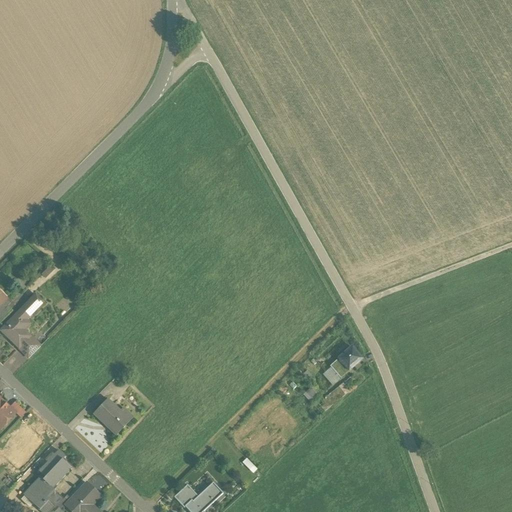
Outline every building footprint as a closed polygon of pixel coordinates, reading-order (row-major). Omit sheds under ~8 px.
[(41,274),(44,278),(52,273),(49,268),(41,274)] [(35,296),(18,314),(25,321),(43,303),(35,296)] [(5,300),(0,305),(0,314),(7,307),(10,304),(6,299),(5,300)] [(7,307),(0,314),(0,323),(12,312),(7,307)] [(18,314),(0,332),(23,353),(34,342),(19,327),(25,321),(18,314)] [(34,342),(23,353),(29,359),(40,347),(34,342)] [(352,348),(338,360),(348,372),(362,360),(352,348)] [(348,372),(338,360),(330,367),(340,379),(348,372)] [(0,429),(0,430),(5,425),(3,423),(8,418),(10,420),(15,414),(0,400),(0,429)] [(120,413),(107,400),(93,415),(105,426),(106,425),(117,436),(130,422),(120,413)] [(133,418),(123,409),(120,413),(130,422),(133,418)] [(58,451),(54,455),(52,454),(46,461),(47,463),(38,472),(43,477),(26,494),(34,502),(32,504),(39,511),(48,502),(49,501),(47,499),(54,491),(53,490),(72,470),(62,461),(65,458),(58,451)] [(252,473),(256,470),(247,458),(243,462),(252,473)] [(71,500),(70,501),(65,507),(70,511),(97,511),(92,506),(101,497),(87,484),(71,500)] [(213,485),(185,511),(204,511),(223,496),(213,485)] [(187,488),(174,499),(185,511),(197,499),(187,488)] [(64,500),(54,491),(47,499),(49,501),(48,502),(55,509),(57,507),(64,500)] [(64,500),(57,507),(62,511),(65,507),(70,501),(71,500),(67,496),(64,500)]
